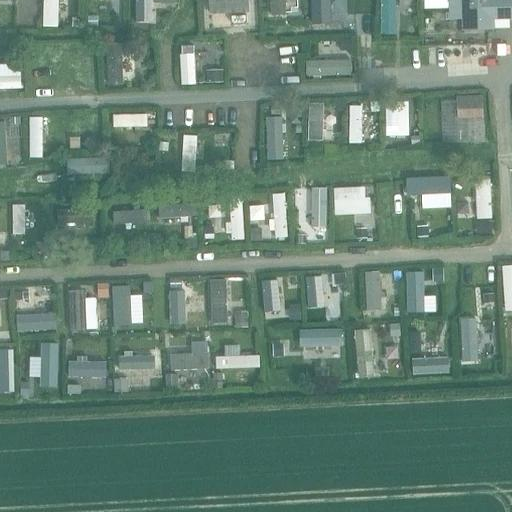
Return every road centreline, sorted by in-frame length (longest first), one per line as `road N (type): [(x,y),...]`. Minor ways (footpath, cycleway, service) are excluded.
road 1 (residential): [(0,278),(493,255),(507,239),(500,81)]
road 2 (residential): [(0,106),(500,81)]
